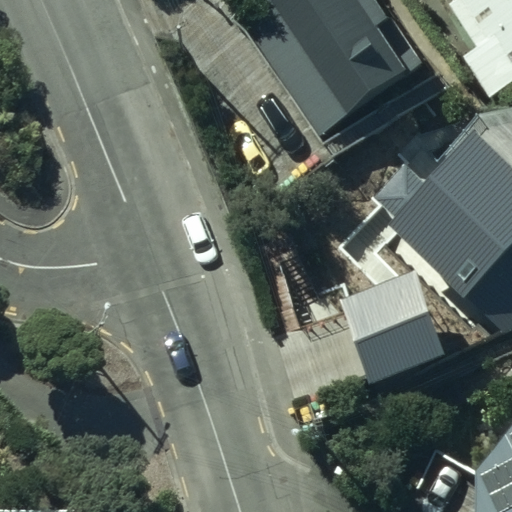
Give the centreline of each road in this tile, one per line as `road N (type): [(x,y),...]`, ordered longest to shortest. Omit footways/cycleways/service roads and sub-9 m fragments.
road 1 (residential): [(148,252),(241,511)]
road 2 (residential): [(40,0),(148,252)]
road 3 (residential): [(0,257),(48,269),(148,252)]
